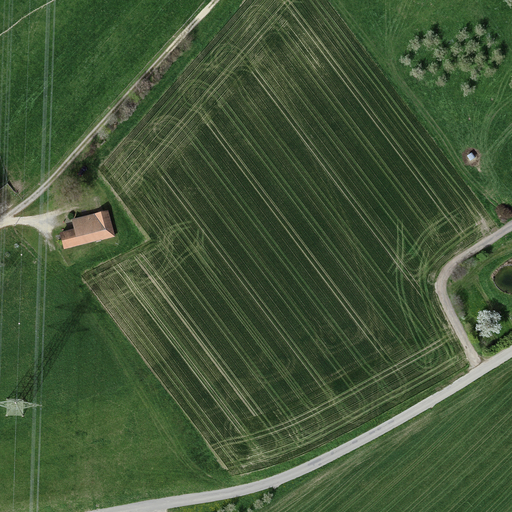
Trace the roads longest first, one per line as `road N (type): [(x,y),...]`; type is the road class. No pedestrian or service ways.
road 1 (residential): [(123,511),(287,479),(511,350)]
road 2 (track): [(0,224),(63,167),(212,0)]
road 3 (track): [(481,368),(440,293),(443,276),(511,228)]
